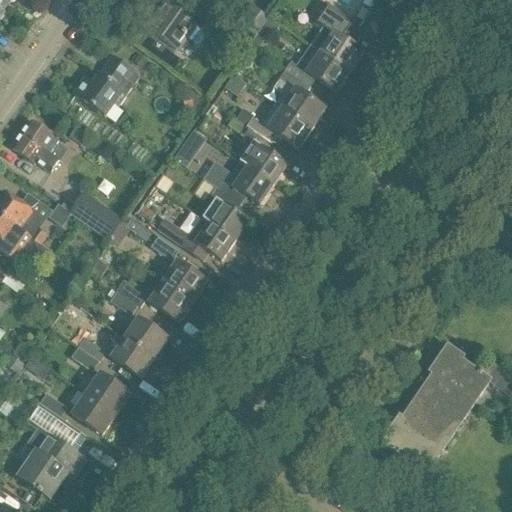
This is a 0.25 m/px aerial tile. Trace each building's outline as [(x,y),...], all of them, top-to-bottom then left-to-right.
[(210,21),(188,5),(181,16),(167,6),(157,19),(155,18),(146,30),(176,51),(184,40),(187,41),(196,28),(202,32),(210,21)] [(310,49),(349,76),(363,56),(342,41),(353,25),(325,5),(313,22),(323,29),(310,49)] [(251,17),(262,25),(267,18),(255,10),(251,17)] [(260,31),(253,42),(261,47),(268,36),(260,31)] [(349,76),(310,49),(296,68),(290,64),(285,73),(309,89),(315,81),(336,96),(349,76)] [(142,69),(147,62),(139,56),(134,63),(142,69)] [(117,109),(133,88),(139,80),(138,76),(114,57),(92,86),(85,81),(73,97),(104,119),(113,107),(117,109)] [(311,132),(325,112),(304,97),(309,89),(285,73),(279,81),(273,90),(283,97),(275,108),(281,112),(311,132)] [(233,77),(224,90),(238,99),(246,86),(233,77)] [(188,87),(179,89),(187,122),(196,120),(188,87)] [(311,132),(281,112),(275,108),(262,127),(252,120),(246,129),(271,146),(276,137),(297,152),(311,132)] [(50,175),(59,162),(49,155),(57,143),(30,123),(11,150),(34,166),(35,165),(50,175)] [(273,188),(286,168),(265,154),(271,146),(246,129),(240,137),(253,145),(239,165),(247,170),(273,188)] [(204,182),(216,190),(240,207),(246,199),(259,208),(273,188),(247,170),(239,165),(232,176),(215,165),(204,182)] [(234,244),(248,224),(235,215),(240,207),(216,190),(210,199),(215,203),(202,222),(208,227),(234,244)] [(4,194),(0,199),(0,217),(19,232),(39,247),(46,238),(34,229),(39,223),(30,216),(31,214),(4,194)] [(107,242),(110,238),(121,222),(84,197),(70,216),(107,242)] [(143,208),(137,216),(150,225),(156,216),(143,208)] [(0,270),(5,274),(23,249),(46,265),(52,256),(39,247),(19,232),(0,217),(0,270)] [(234,244),(208,227),(202,222),(190,240),(165,223),(158,233),(177,246),(202,263),(208,255),(220,264),(234,244)] [(171,264),(178,255),(157,241),(150,250),(171,264)] [(161,288),(191,308),(206,285),(177,265),(161,288)] [(0,285),(1,287),(8,277),(0,270),(0,285)] [(126,286),(119,296),(138,309),(140,310),(147,300),(126,286)] [(178,326),(191,308),(161,288),(148,306),(178,326)] [(110,291),(105,299),(112,303),(111,304),(131,318),(138,309),(119,296),(118,295),(117,296),(110,291)] [(123,343),(153,363),(167,342),(138,322),(123,343)] [(85,341),(78,351),(98,365),(105,355),(85,341)] [(140,382),(153,363),(123,343),(111,361),(140,382)] [(464,372),(457,367),(462,361),(447,350),(431,374),(434,376),(401,425),(398,422),(382,446),(397,456),(401,449),(408,454),(406,457),(429,472),(489,385),(511,400),(511,379),(490,364),(483,375),(480,373),(479,374),(476,372),(474,374),(466,369),(464,372)] [(92,375),(97,366),(98,365),(78,351),(71,361),(92,375)] [(85,398),(115,419),(130,397),(100,377),(85,398)] [(60,421),(67,411),(46,397),(39,406),(60,421)] [(101,439),(115,419),(85,398),(72,418),(101,439)] [(39,407),(26,425),(33,430),(38,433),(27,449),(32,452),(36,455),(73,481),(84,464),(83,463),(75,457),(80,450),(74,446),(80,437),(86,441),(87,440),(39,407)] [(36,455),(18,481),(25,486),(38,495),(38,496),(39,497),(41,498),(41,497),(49,502),(66,477),(72,481),(73,481),(36,455)] [(0,506),(3,509),(1,511),(26,511),(29,508),(0,488),(0,506)]
